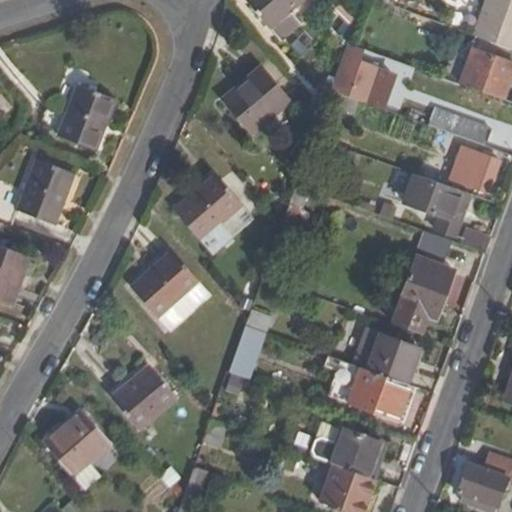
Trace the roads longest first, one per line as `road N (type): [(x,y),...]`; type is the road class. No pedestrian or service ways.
road 1 (residential): [(193,39),(110,232),(0,427)]
road 2 (residential): [(411,511),(511,235)]
